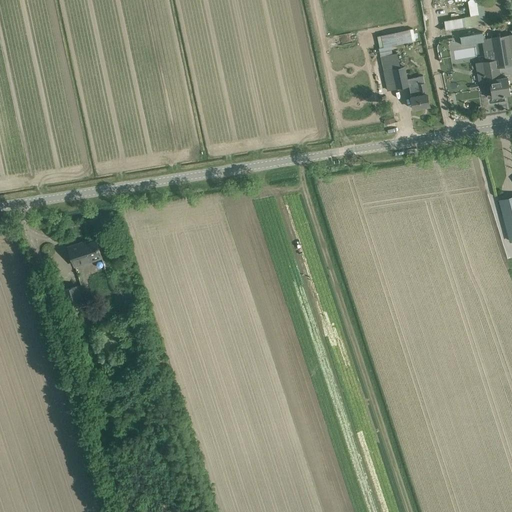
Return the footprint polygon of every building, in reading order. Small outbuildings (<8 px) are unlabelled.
[(462,18),(444,20),(446,29),(463,26),(462,18)] [(511,33),(483,38),(487,61),(476,63),(479,82),(490,80),(493,96),(494,98),(503,97),(503,95),(504,95),(504,94),(509,93),(510,93),(508,83),(507,77),(500,78),(498,66),(511,64),(511,33)] [(400,67),(384,70),(386,80),(388,90),(409,85),(411,96),(414,108),(430,105),(428,95),(427,93),(425,82),(423,75),(417,76),(407,78),(405,66),(400,67)] [(78,243),(69,246),(75,265),(102,257),(96,240),(79,246),(78,243)] [(77,284),(61,289),(66,304),(82,299),(77,284)]
